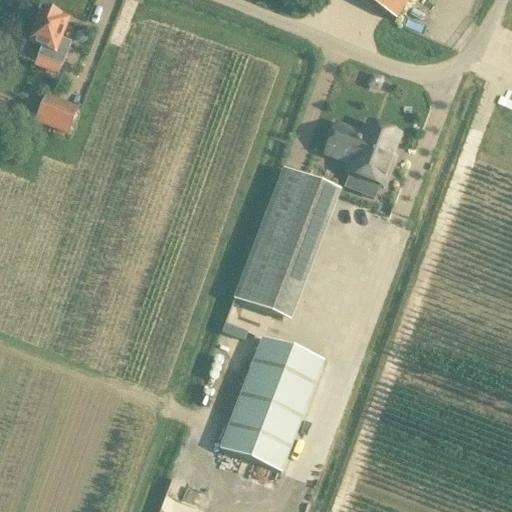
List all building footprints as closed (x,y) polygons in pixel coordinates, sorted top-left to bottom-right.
[(359,0),(395,23),(409,0),(359,0)] [(71,46),(60,41),(67,23),(56,18),(55,15),(49,13),(46,14),(41,13),(28,46),(40,51),(37,60),(62,70),(71,46)] [(25,121),(34,125),(58,133),(68,137),(78,111),(46,98),(42,107),(32,103),(25,121)] [(334,126),(322,156),(345,165),(342,172),(383,188),(394,160),(390,158),(398,136),(365,123),(360,136),(334,126)] [(282,173),(233,305),(283,324),(332,192),(282,173)] [(260,341),(218,453),(281,478),(324,366),(260,341)]
